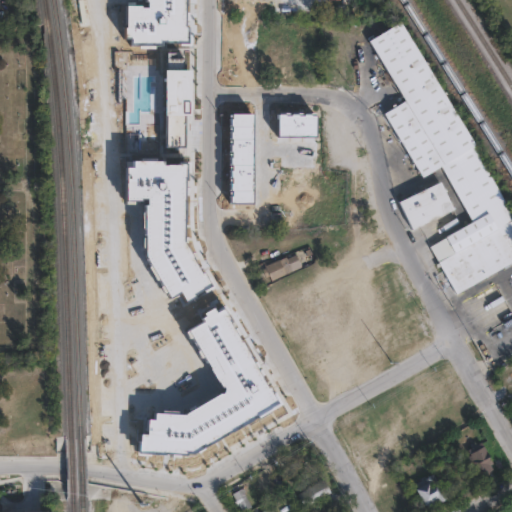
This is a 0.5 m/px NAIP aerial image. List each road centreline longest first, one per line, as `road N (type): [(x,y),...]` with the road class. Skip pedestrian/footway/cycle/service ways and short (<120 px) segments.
road 1 (residential): [(315,419),(211,232),(210,0)]
road 2 (residential): [(126,475),(199,479),(315,419)]
road 3 (residential): [(315,419),(453,342)]
road 4 (residential): [(0,467),(126,475)]
